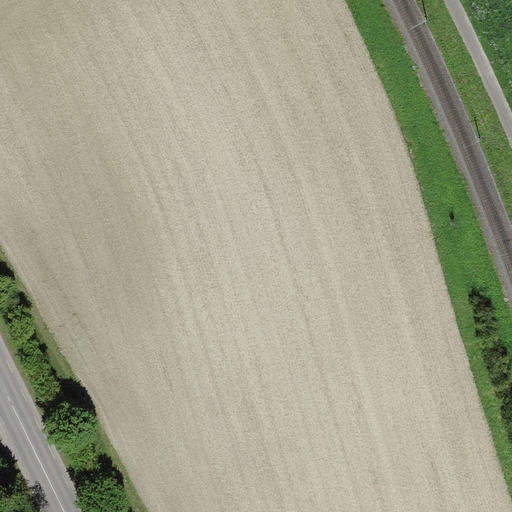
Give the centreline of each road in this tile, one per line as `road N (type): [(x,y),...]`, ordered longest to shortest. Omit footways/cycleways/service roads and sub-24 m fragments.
road 1 (tertiary): [(0,378),(65,511)]
road 2 (unclassified): [(452,0),(511,132)]
